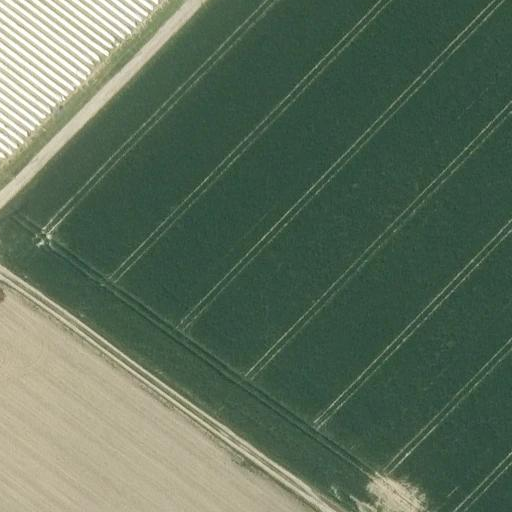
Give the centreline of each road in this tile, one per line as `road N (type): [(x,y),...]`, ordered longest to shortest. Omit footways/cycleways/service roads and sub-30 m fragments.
road 1 (track): [(0,282),(318,511)]
road 2 (track): [(0,228),(214,0)]
